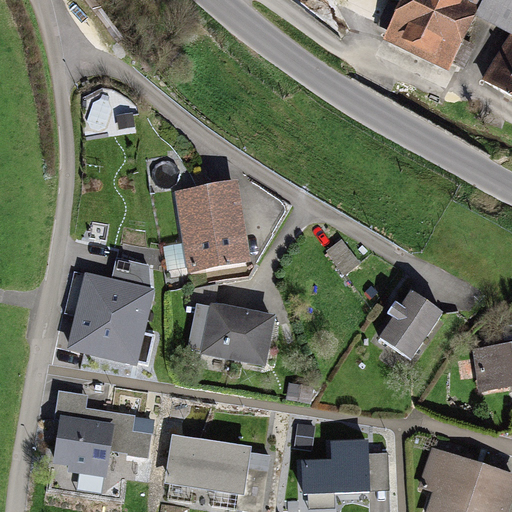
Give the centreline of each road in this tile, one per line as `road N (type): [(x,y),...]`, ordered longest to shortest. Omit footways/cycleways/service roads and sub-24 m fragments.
road 1 (residential): [(464,295),(218,147),(137,80),(54,33)]
road 2 (residential): [(16,511),(66,187),(54,33)]
road 3 (secondary): [(214,0),(357,103),(511,187)]
